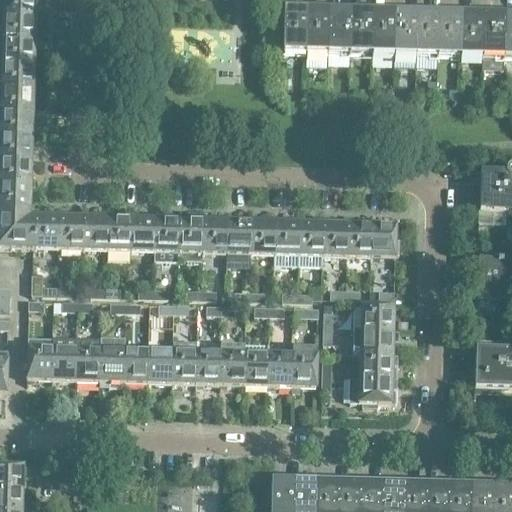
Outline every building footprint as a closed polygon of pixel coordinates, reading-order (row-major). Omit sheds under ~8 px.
[(2,0),(2,23),(34,24),(35,0),(2,0)] [(306,58),(307,18),(307,17),(285,17),(284,58),(306,58)] [(327,59),(328,18),(307,17),(307,18),(306,58),(327,59)] [(349,59),(350,19),(328,18),(327,59),(349,59)] [(371,60),(372,19),(350,19),(349,59),(371,60)] [(393,61),(394,20),(372,19),(371,60),(393,61)] [(415,61),(416,21),(416,20),(394,20),(393,61),(415,61)] [(437,62),(438,21),(416,20),(416,21),(415,61),(437,62)] [(459,62),(460,22),(460,21),(438,21),(437,62),(459,62)] [(481,63),(482,22),(460,21),(460,22),(459,62),(481,63)] [(503,64),(504,23),(482,22),(481,63),(503,64)] [(511,63),(511,22),(504,23),(503,64),(511,63)] [(34,48),(34,24),(2,23),(1,47),(34,48)] [(33,72),(34,48),(1,47),(1,71),(33,72)] [(33,96),(33,72),(1,71),(0,95),(33,96)] [(381,100),(381,104),(392,104),(392,100),(393,92),(386,92),(381,97),(381,100)] [(402,101),(402,104),(415,104),(415,102),(415,93),(413,93),(407,93),(403,97),(402,101)] [(33,96),(0,95),(0,94),(0,118),(32,120),(33,96)] [(0,142),(31,144),(32,120),(0,118),(0,142)] [(0,166),(31,168),(31,144),(0,142),(0,166)] [(31,168),(0,166),(0,191),(30,192),(31,168)] [(479,217),(480,217),(511,217),(511,172),(511,173),(510,173),(508,174),(507,175),(506,176),(505,178),(494,177),(494,178),(495,178),(495,186),(480,186),(479,217)] [(0,215),(29,217),(30,192),(0,191),(0,215)] [(0,253),(32,254),(33,224),(29,224),(29,217),(0,215),(0,253)] [(58,255),(59,222),(33,222),(33,224),(32,254),(58,255)] [(82,256),(83,223),(59,222),(58,255),(82,256)] [(106,256),(107,224),(83,223),(82,256),(106,256)] [(130,257),(131,224),(107,224),(106,256),(130,257)] [(154,258),(155,225),(131,224),(130,257),(154,258)] [(178,266),(179,226),(155,225),(154,258),(154,268),(176,268),(176,266),(178,266)] [(202,263),(202,259),(203,226),(179,226),(178,266),(201,267),(201,263),(202,263)] [(226,259),(227,227),(203,226),(202,259),(226,259)] [(250,260),(251,228),(227,227),(226,259),(250,260)] [(274,261),(275,228),(251,228),(250,260),(274,261)] [(298,271),(299,229),(275,228),(274,261),(274,271),(298,271)] [(322,272),(322,262),(323,229),(299,229),(298,271),(322,272)] [(346,263),(347,230),(323,229),(322,262),(346,263)] [(370,263),(371,231),(347,230),(346,263),(370,263)] [(395,231),(371,231),(370,263),(394,264),(394,260),(398,260),(398,259),(398,247),(399,247),(399,245),(395,245),(395,231)] [(477,265),(476,305),(477,305),(476,318),(497,318),(498,306),(511,305),(511,265),(510,266),(510,258),(493,258),(493,265),(477,265)] [(57,302),(57,293),(42,293),(43,273),(33,272),(32,301),(57,302)] [(71,293),(57,293),(57,302),(71,302),(71,293)] [(0,319),(8,320),(8,294),(7,294),(7,295),(0,294),(0,319)] [(105,303),(105,294),(90,294),(89,302),(105,303)] [(119,294),(105,294),(105,303),(119,303),(119,294)] [(153,304),(153,295),(137,295),(137,304),(153,304)] [(167,296),(153,295),(153,304),(167,304),(167,296)] [(345,305),(345,296),(331,295),(330,304),(345,305)] [(201,305),(201,296),(186,296),(185,305),(201,305)] [(215,297),(201,296),(201,305),(215,305),(215,297)] [(360,296),(345,296),(345,305),(359,305),(360,296)] [(249,306),(249,298),(233,297),(233,306),(249,306)] [(378,297),(378,306),(393,306),(393,297),(378,297)] [(263,298),(249,298),(249,306),(263,307),(263,298)] [(297,307),(297,299),(281,298),(281,307),(297,307)] [(311,299),(297,299),(297,307),(311,308),(311,299)] [(43,316),(43,307),(28,307),(28,315),(43,316)] [(76,317),(76,308),(62,308),(62,316),(76,317)] [(91,317),(91,308),(76,308),(76,317),(91,317)] [(124,318),(124,309),(110,309),(110,318),(124,318)] [(140,310),(124,309),(124,318),(139,318),(140,310)] [(172,319),(173,310),(158,310),(158,319),(172,319)] [(188,311),(173,310),(172,319),(187,319),(188,311)] [(221,320),(221,312),(206,311),(206,320),(221,320)] [(360,311),(360,336),(392,336),(393,312),(360,311)] [(236,312),(221,312),(221,320),(235,321),(236,312)] [(269,321),(269,313),(254,312),(254,321),(269,321)] [(284,313),(269,313),(269,321),(284,322),(284,313)] [(293,322),(317,323),(317,314),(293,313),(293,322)] [(323,319),(323,334),(332,335),(333,319),(323,319)] [(331,350),(332,336),(332,335),(323,334),(322,350),(331,350)] [(392,361),(392,336),(360,336),(359,360),(392,361)] [(51,386),(51,354),(51,344),(27,344),(26,386),(51,386)] [(98,388),(99,348),(99,347),(85,346),(85,355),(75,354),(74,387),(98,388)] [(195,390),(196,358),(196,348),(172,347),(172,357),(170,389),(195,390)] [(123,388),(124,356),(124,349),(99,348),(98,388),(108,388),(108,393),(123,393),(123,388)] [(244,359),(244,352),(244,350),(220,349),(220,359),(219,391),(243,391),(244,359)] [(292,349),(292,361),(291,398),(297,399),(298,399),(299,393),(315,393),(316,349),(292,349)] [(267,392),(268,360),(268,353),(244,352),(244,359),(243,391),(267,392)] [(511,354),(475,353),(474,393),(473,393),(473,406),(474,406),(475,399),(498,400),(498,394),(511,394),(511,354)] [(74,387),(75,354),(51,354),(51,386),(74,387)] [(146,389),(147,357),(124,356),(123,388),(146,389)] [(170,389),(172,357),(147,357),(146,389),(170,389)] [(219,391),(220,359),(196,358),(195,390),(219,391)] [(291,398),(292,361),(268,360),(267,392),(286,393),(286,397),(291,398)] [(391,371),(392,361),(359,360),(358,384),(391,385),(396,385),(397,371),(391,371)] [(330,368),(322,368),(321,383),(330,383),(330,368)] [(330,398),(330,383),(321,383),(321,398),(330,398)] [(391,394),(391,385),(358,384),(358,385),(350,385),(349,408),(362,409),(362,413),(363,413),(363,412),(375,412),(375,413),(376,413),(377,409),(394,409),(394,408),(396,408),(396,395),(391,394)] [(0,494),(22,495),(22,471),(9,471),(9,467),(7,467),(0,467),(0,494)] [(337,511),(338,491),(338,490),(337,490),(337,484),(329,484),(329,491),(316,490),(315,511),(337,511)] [(293,511),(294,490),(294,489),(293,489),(293,494),(292,494),(284,494),(285,489),(273,489),(272,489),(271,511),(293,511)] [(315,511),(316,490),(315,490),(315,494),(314,494),(306,494),(307,490),(294,490),(293,511),(315,511)] [(359,511),(360,491),(359,491),(359,495),(358,495),(358,496),(351,495),(351,491),(338,491),(337,511),(359,511)] [(381,511),(382,492),(381,492),(380,496),(373,496),(373,492),(360,491),(359,511),(381,511)] [(403,511),(404,493),(404,492),(403,492),(403,496),(402,496),(402,497),(394,497),(395,492),(382,492),(381,511),(403,511)] [(425,511),(426,493),(425,493),(424,497),(416,497),(417,493),(404,493),(403,511),(425,511)] [(447,511),(448,494),(448,493),(447,493),(447,498),(446,498),(438,498),(439,493),(426,493),(425,511),(447,511)] [(0,511),(21,511),(22,495),(0,494),(0,511)] [(469,511),(470,494),(469,494),(468,498),(468,499),(460,498),(461,494),(448,494),(447,511),(469,511)] [(491,511),(492,495),(491,494),(490,499),(482,499),(483,495),(470,494),(469,511),(491,511)] [(511,511),(511,499),(511,500),(504,500),(505,495),(492,495),(491,511),(511,511)]
